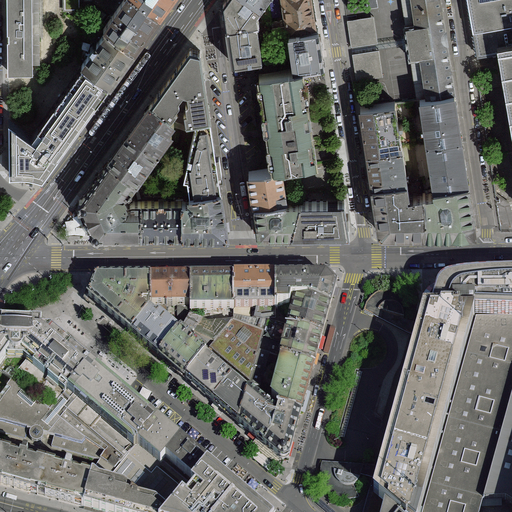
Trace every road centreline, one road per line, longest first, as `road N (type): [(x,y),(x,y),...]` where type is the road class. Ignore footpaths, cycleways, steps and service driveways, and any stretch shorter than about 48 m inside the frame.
road 1 (residential): [(294,502),(98,334)]
road 2 (tertiary): [(294,502),(362,253)]
road 3 (residential): [(245,255),(209,0)]
road 4 (secondary): [(46,206),(198,0)]
road 5 (residential): [(329,0),(362,253)]
road 6 (residential): [(453,0),(487,252)]
road 7 (tertiary): [(245,255),(8,255)]
road 8 (tertiary): [(362,253),(487,252)]
